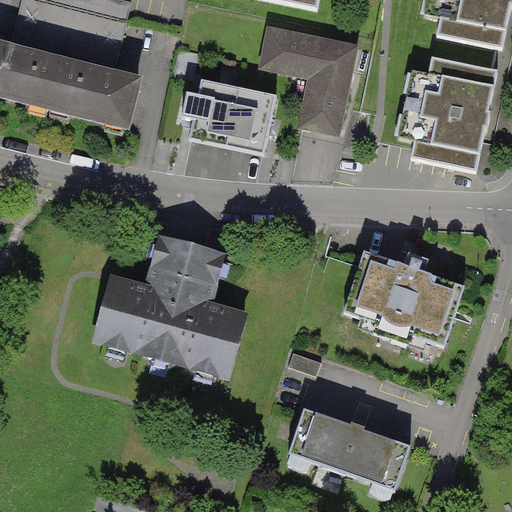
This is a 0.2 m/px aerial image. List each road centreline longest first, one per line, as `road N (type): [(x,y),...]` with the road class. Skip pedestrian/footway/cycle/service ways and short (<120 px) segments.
road 1 (residential): [(0,156),(190,194),(511,209)]
road 2 (residential): [(511,269),(432,511)]
